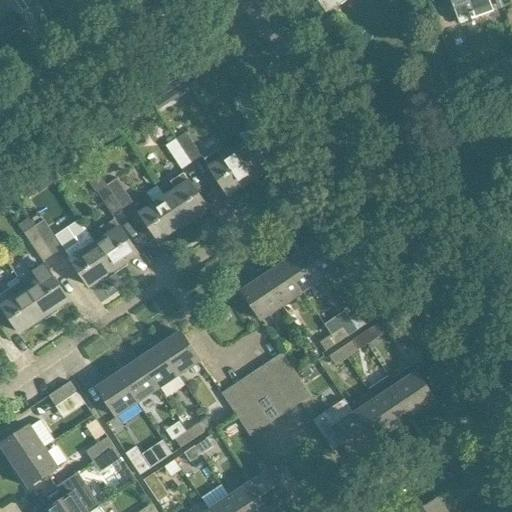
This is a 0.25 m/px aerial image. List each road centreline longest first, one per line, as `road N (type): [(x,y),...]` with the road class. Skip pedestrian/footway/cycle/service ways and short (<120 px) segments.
road 1 (unclassified): [(359,157),(0,391)]
road 2 (unclassified): [(511,384),(359,157)]
road 3 (residential): [(0,109),(158,0)]
road 4 (unclassified): [(359,157),(255,0)]
road 5 (unclassified): [(355,505),(511,403)]
